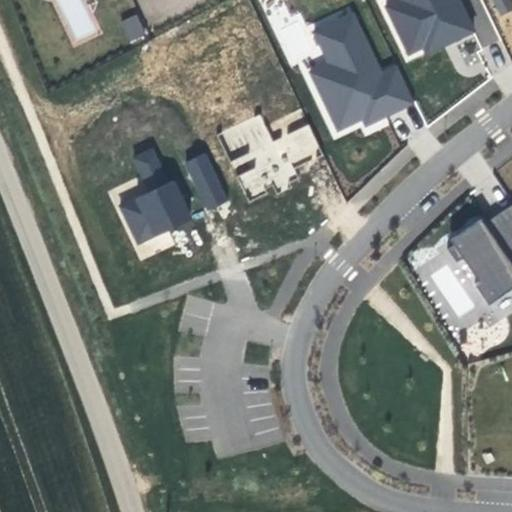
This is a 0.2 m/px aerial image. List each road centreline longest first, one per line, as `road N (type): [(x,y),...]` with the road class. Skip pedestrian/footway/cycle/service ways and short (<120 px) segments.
road 1 (residential): [(359,484),(326,461),(301,408),(297,331),(342,259),(445,155),(511,106)]
road 2 (unclassified): [(130,511),(0,170)]
road 3 (track): [(124,495),(359,484)]
